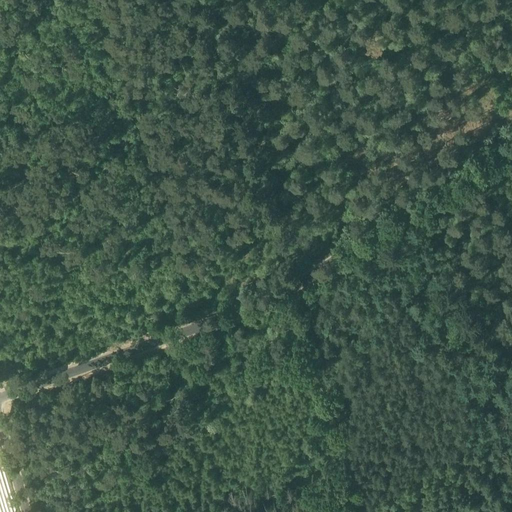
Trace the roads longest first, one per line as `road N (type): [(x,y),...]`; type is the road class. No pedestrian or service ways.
road 1 (track): [(511,149),(271,299),(0,397)]
road 2 (track): [(311,278),(222,0)]
